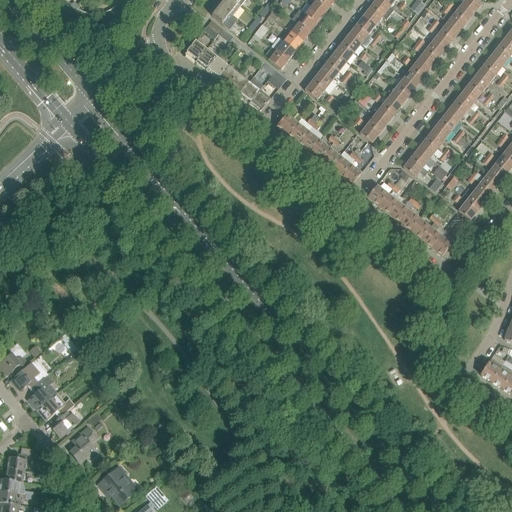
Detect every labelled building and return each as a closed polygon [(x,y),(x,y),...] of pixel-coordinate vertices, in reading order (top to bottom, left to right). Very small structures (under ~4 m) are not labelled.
[(224,0),(223,2),(220,6),(233,17),(240,7),(232,0),(231,0),(224,0)] [(270,0),(266,6),(270,10),(275,3),(271,0),(270,0)] [(312,7),(324,16),(331,7),(321,0),(317,0),(312,7)] [(379,0),(377,0),(371,8),(383,18),(387,21),(394,11),(390,8),(380,0),(379,0)] [(379,0),(380,0),(390,8),(397,0),(396,0),(379,0)] [(462,5),(474,14),(481,5),(475,0),(465,0),(462,5)] [(416,1),(410,9),(417,14),(423,7),(416,1)] [(467,23),(474,14),(462,5),(455,14),(467,23)] [(233,17),(220,6),(219,7),(215,12),(214,13),(211,17),(225,27),(233,17)] [(312,7),(305,16),(317,25),(324,16),(312,7)] [(383,18),(371,8),(364,17),(376,27),(383,18)] [(256,19),(260,23),(268,13),(263,9),(256,19)] [(298,25),(310,34),(317,25),(305,16),(300,12),(293,21),(298,25)] [(272,14),(269,18),(275,22),(278,19),(272,14)] [(455,14),(447,23),(460,33),(467,23),(455,14)] [(364,17),(356,27),(368,36),(376,27),(364,17)] [(273,26),(275,22),(269,18),(267,21),(273,26)] [(252,32),(260,23),(256,19),(248,29),(252,32)] [(402,33),(410,23),(406,20),(398,30),(402,33)] [(219,35),(220,34),(223,30),(211,22),(208,26),(219,35)] [(428,23),(425,27),(428,30),(427,31),(431,34),(435,29),(431,26),(428,23)] [(440,32),(452,42),(460,33),(447,23),(440,32)] [(302,43),(310,34),(298,25),(291,34),(302,43)] [(208,26),(203,32),(215,41),(219,35),(208,26)] [(356,27),(349,36),(361,46),(368,36),(356,27)] [(252,32),(248,29),(240,39),(245,42),(252,32)] [(440,32),(435,29),(431,34),(428,38),(433,42),(445,51),(452,42),(440,32)] [(219,35),(229,43),(230,42),(233,38),(223,30),(220,34),(219,35)] [(402,33),(398,30),(394,36),(398,39),(402,33)] [(258,32),(255,36),(261,40),(264,37),(258,32)] [(291,34),(284,43),(295,52),(302,43),(291,34)] [(258,44),(261,40),(255,36),(253,39),(258,44)] [(349,36),(342,45),(354,55),(361,46),(349,36)] [(241,51),(244,47),(233,38),(230,42),(241,51)] [(271,48),(276,52),(288,62),(295,52),(284,43),(278,39),(271,48)] [(417,44),(438,61),(445,51),(433,42),(429,47),(424,43),(425,42),(421,39),(417,44)] [(511,43),(506,39),(498,48),(510,57),(511,58),(511,43)] [(196,65),(206,51),(195,42),(184,56),(191,62),(195,65),(196,65)] [(430,70),(438,61),(417,44),(413,49),(417,52),(422,55),(418,60),(430,70)] [(342,45),(334,55),(346,64),(354,55),(342,45)] [(241,51),(251,59),(254,55),(244,47),(241,51)] [(498,48),(491,57),(503,67),(510,57),(498,48)] [(216,59),(206,51),(196,65),(202,70),(206,73),(216,59)] [(269,61),(281,71),(288,62),(276,52),(269,61)] [(251,59),(262,68),(265,64),(254,55),(251,59)] [(334,55),(327,64),(339,74),(346,64),(334,55)] [(392,55),(387,61),(390,64),(395,57),(392,55)] [(491,57),(484,67),(496,76),(503,67),(491,57)] [(206,73),(217,81),(228,68),(216,59),(206,73)] [(411,70),(423,79),(430,70),(418,60),(411,70)] [(327,64),(320,73),(332,83),(339,74),(327,64)] [(384,64),(377,73),(380,76),(388,67),(384,64)] [(363,75),(367,78),(373,70),(369,67),(363,75)] [(484,67),(476,76),(488,85),(496,76),(484,67)] [(226,89),(237,75),(228,68),(217,81),(226,89)] [(411,70),(403,79),(416,89),(423,79),(411,70)] [(282,85),(286,80),(276,72),(272,76),(272,77),(282,85)] [(320,73),(312,83),(325,92),(329,95),(336,86),(332,83),(320,73)] [(249,84),(237,75),(226,89),(238,98),(249,84)] [(476,76),(469,85),(481,95),(488,85),(476,76)] [(268,82),(278,91),(282,85),(272,77),(268,82)] [(408,98),(416,89),(403,79),(396,88),(408,98)] [(249,84),(238,98),(249,106),(259,93),(262,89),(252,81),(249,84)] [(325,92),(312,83),(305,92),(317,102),(325,92)] [(469,85),(462,95),(474,104),(481,95),(469,85)] [(396,88),(389,98),(401,107),(408,98),(396,88)] [(270,101),(259,93),(249,106),(249,107),(255,111),(259,115),(270,101)] [(469,109),(474,104),(462,95),(455,104),(466,113),(471,117),(475,120),(479,115),(475,112),(475,113),(469,109)] [(344,96),(339,103),(344,107),(349,100),(344,96)] [(394,117),(401,107),(389,98),(382,107),(394,117)] [(459,122),(466,113),(455,104),(447,113),(459,122)] [(382,107),(374,116),(386,126),(394,117),(382,107)] [(447,113),(440,123),(452,132),(459,122),(447,113)] [(286,116),(276,128),(287,137),(297,124),(301,119),(295,115),(292,120),(286,116)] [(309,120),(306,124),(311,128),(314,124),(318,120),(313,116),(310,120),(309,120)] [(367,125),(379,135),(386,126),(374,116),(367,125)] [(372,144),(379,135),(367,125),(362,122),(358,119),(354,124),(358,127),(359,126),(364,130),(360,135),(372,144)] [(440,123),(433,132),(444,141),(452,132),(440,123)] [(287,137),(298,145),(308,132),(297,124),(287,137)] [(298,145),(308,153),(318,141),(308,132),(298,145)] [(433,132),(425,141),(437,150),(444,141),(433,132)] [(308,153),(319,162),(329,149),(318,141),(308,153)] [(425,141),(418,150),(430,160),(433,155),(438,159),(442,154),(437,150),(425,141)] [(503,157),(511,164),(511,148),(510,147),(503,157)] [(319,162),(330,170),(340,158),(329,149),(319,162)] [(418,150),(411,160),(422,169),(425,165),(430,160),(418,150)] [(340,158),(330,170),(341,179),(350,166),(355,161),(349,156),(344,152),(340,158)] [(507,175),(511,168),(511,164),(503,157),(495,166),(507,175)] [(427,173),(422,169),(411,160),(403,169),(415,178),(419,174),(423,177),(427,173)] [(351,187),(361,174),(350,166),(341,179),(351,187)] [(488,175),(499,184),(507,175),(495,166),(488,175)] [(435,171),(433,175),(441,181),(444,177),(447,173),(439,167),(435,171)] [(492,194),(499,184),(488,175),(484,180),(478,176),(479,175),(475,172),(471,177),(475,180),(481,185),(492,194)] [(401,177),(400,178),(405,183),(410,177),(406,174),(404,173),(401,177)] [(453,178),(446,187),(451,192),(457,185),(456,184),(458,182),(453,178)] [(437,180),(429,189),(435,194),(442,184),(437,180)] [(473,194),(485,203),(492,194),(481,185),(473,194)] [(367,199),(377,208),(387,195),(377,187),(367,199)] [(478,212),(485,203),(473,194),(466,203),(478,212)] [(377,208),(388,216),(398,203),(387,195),(377,208)] [(388,216),(399,224),(409,212),(398,203),(388,216)] [(459,213),(470,222),(478,212),(466,203),(459,213)] [(399,224),(409,233),(419,220),(409,212),(399,224)] [(409,233),(420,241),(430,229),(419,220),(409,233)] [(420,241),(431,250),(441,237),(430,229),(420,241)] [(453,232),(450,235),(456,240),(459,236),(453,232)] [(451,245),(441,237),(431,250),(442,258),(451,245)] [(64,336),(60,339),(65,344),(69,340),(65,335),(64,336)] [(35,348),(30,353),(35,359),(41,354),(35,348)] [(17,351),(0,365),(0,368),(7,377),(12,372),(16,377),(30,365),(23,357),(25,355),(22,351),(17,351)] [(488,364),(480,376),(491,383),(503,366),(502,365),(502,366),(491,360),(488,364)] [(16,377),(11,381),(20,392),(29,384),(33,389),(43,380),(47,377),(48,376),(35,361),(30,365),(16,377)] [(491,383),(502,390),(510,378),(511,374),(511,371),(503,366),(491,383)] [(43,380),(33,389),(32,390),(36,394),(28,401),(37,412),(57,395),(50,386),(53,384),(47,377),(43,380)] [(502,390),(511,396),(511,379),(510,378),(502,390)] [(57,395),(37,412),(46,423),(59,411),(63,416),(68,411),(75,406),(69,399),(65,403),(57,395)] [(63,416),(53,425),(56,429),(53,431),(60,439),(80,422),(73,414),(71,415),(68,411),(63,416)] [(99,423),(93,429),(97,434),(103,428),(99,423)] [(72,442),(77,447),(70,453),(80,464),(86,459),(89,462),(98,454),(90,445),(97,439),(88,429),(72,442)] [(33,451),(33,450),(32,450),(21,449),(20,460),(9,458),(7,470),(25,473),(27,461),(28,455),(32,456),(33,451)] [(119,468),(98,486),(104,494),(107,492),(120,506),(135,493),(123,478),(126,476),(119,468)] [(19,483),(19,484),(23,485),(25,473),(7,470),(6,481),(5,481),(19,483)] [(177,470),(172,474),(176,479),(181,476),(177,470)] [(1,480),(1,481),(0,486),(0,491),(17,494),(19,484),(19,483),(5,481),(6,481),(1,480)] [(150,503),(139,511),(153,511),(154,511),(150,507),(164,496),(157,487),(145,497),(150,503)] [(15,505),(17,494),(0,491),(0,503),(20,506),(15,505)] [(25,492),(24,495),(26,495),(25,500),(31,501),(32,496),(34,497),(34,493),(25,492)] [(18,511),(20,506),(0,503),(0,508),(1,508),(0,511),(18,511)]
